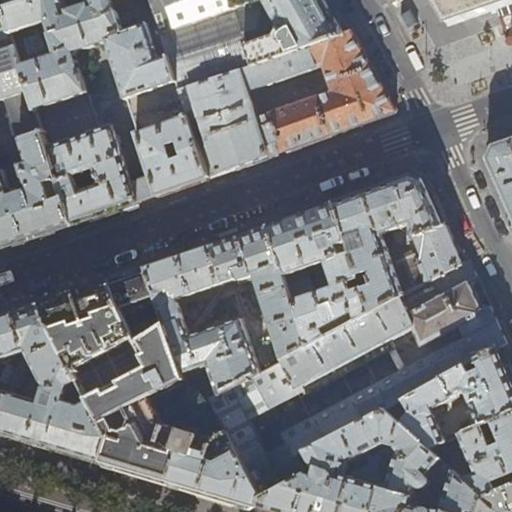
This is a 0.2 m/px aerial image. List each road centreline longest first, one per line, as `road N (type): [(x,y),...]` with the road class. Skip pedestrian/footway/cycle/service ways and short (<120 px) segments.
road 1 (tertiary): [(0,277),(436,124)]
road 2 (residential): [(511,290),(436,124)]
road 3 (residential): [(436,124),(365,0)]
